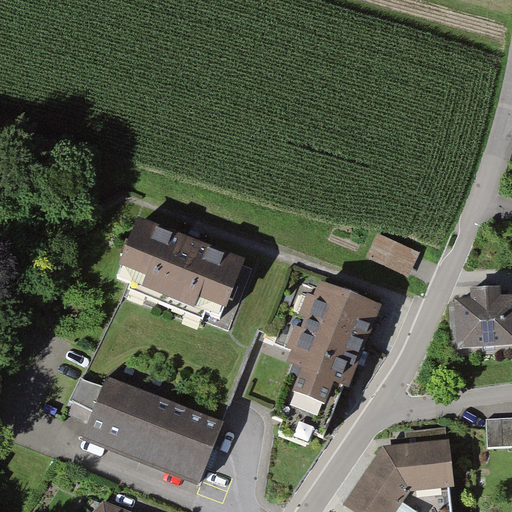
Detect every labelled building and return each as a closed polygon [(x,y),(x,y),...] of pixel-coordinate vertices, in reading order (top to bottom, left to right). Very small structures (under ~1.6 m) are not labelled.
[(112,277),(227,316),(249,251),(135,211),(112,277)] [(426,246),(383,228),(370,260),(412,278),(426,246)] [(381,304),(311,280),(273,394),(343,418),(381,304)] [(511,294),(455,297),(457,353),(511,350),(511,294)] [(223,420),(105,378),(84,437),(202,479),(223,420)] [(511,423),(492,422),(490,452),(511,454),(511,423)] [(452,511),(445,441),(381,449),(342,507),(349,511),(452,511)] [(125,511),(104,503),(95,511),(125,511)]
